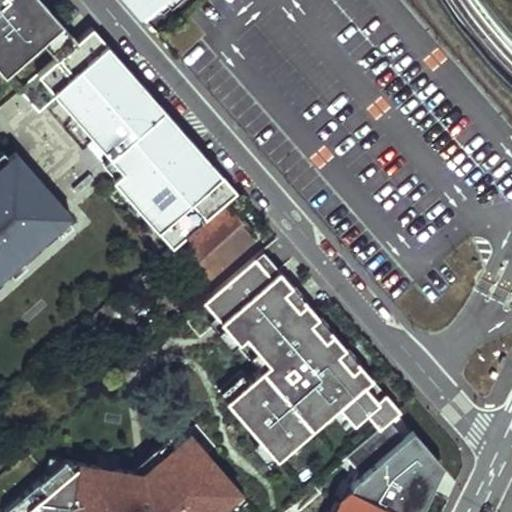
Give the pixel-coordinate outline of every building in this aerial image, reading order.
[(0,0),(0,65),(4,71),(42,38),(63,20),(44,0),(0,0)] [(132,0),(143,12),(157,0),(132,0)] [(63,20),(42,38),(57,55),(72,41),(78,37),(63,20)] [(163,107),(110,153),(118,162),(163,123),(175,120),(200,149),(194,154),(229,193),(235,188),(92,25),(78,37),(72,41),(92,63),(105,52),(135,87),(141,81),(163,107)] [(38,71),(110,153),(163,107),(141,81),(135,87),(105,52),(92,63),(72,41),(57,55),(38,71)] [(112,174),(172,243),(229,193),(194,154),(200,149),(175,120),(163,123),(118,162),(122,166),(112,174)] [(0,273),(71,211),(15,147),(0,159),(0,273)] [(252,236),(235,215),(238,213),(226,200),(188,234),(166,254),(175,265),(179,262),(188,254),(206,277),(252,236)] [(260,248),(252,255),(266,272),(274,264),(260,248)] [(206,277),(188,254),(179,262),(198,284),(206,277)] [(266,272),(252,255),(221,281),(202,298),(216,315),(237,340),(244,334),(268,361),(261,367),(224,398),(257,437),(273,457),(331,409),(338,403),(352,420),(364,410),(378,426),(397,409),(401,406),(387,391),(377,400),(360,380),(370,372),(357,357),(349,364),(335,348),(343,341),(330,326),(321,333),(307,318),(315,310),(302,295),(294,303),(280,287),(288,279),(274,264),(266,272)] [(91,314),(102,326),(148,285),(138,273),(91,314)] [(302,295),(303,294),(289,278),(288,279),(280,287),(294,303),(302,295)] [(321,333),(330,326),(331,325),(317,309),(315,310),(307,318),(321,333)] [(237,340),(216,315),(209,320),(231,346),(237,340)] [(244,334),(237,340),(261,367),(268,361),(244,334)] [(357,357),(358,355),(344,340),(343,341),(335,348),(349,364),(357,357)] [(338,403),(331,409),(345,426),(352,420),(338,403)] [(410,427),(397,409),(378,426),(348,452),(360,462),(341,500),(335,511),(417,511),(439,466),(429,452),(419,459),(401,435),(410,427)] [(419,459),(429,452),(410,427),(401,435),(419,459)] [(177,439),(140,470),(127,468),(63,458),(60,475),(45,473),(4,508),(3,511),(208,511),(219,504),(238,488),(187,430),(177,439)] [(170,431),(127,468),(140,470),(177,439),(170,431)] [(273,457),(257,437),(249,444),(266,464),(273,457)] [(63,458),(48,456),(45,473),(60,475),(63,458)] [(238,488),(219,504),(226,511),(244,497),(238,488)] [(325,511),(335,511),(341,500),(333,496),(325,511)]
